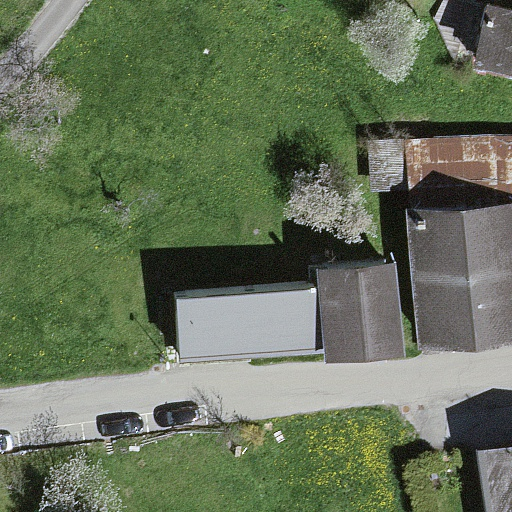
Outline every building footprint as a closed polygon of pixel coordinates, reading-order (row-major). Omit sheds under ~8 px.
[(511,17),(487,11),(486,11),(472,63),(511,73),(511,17)] [(409,209),(457,207),(511,203),(511,132),(490,134),(456,136),(403,139),(370,141),(373,180),(394,179),(407,178),(409,209)] [(511,227),(511,209),(403,217),(412,345),(511,337),(511,227)] [(382,270),(309,274),(314,355),(386,351),(382,270)] [(307,347),(303,296),(168,306),(172,357),(307,347)] [(511,511),(511,448),(476,456),(486,511),(511,511)]
